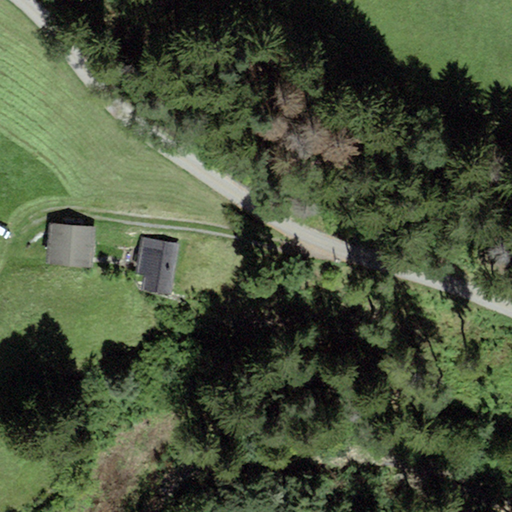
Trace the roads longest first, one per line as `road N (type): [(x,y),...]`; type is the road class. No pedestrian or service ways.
road 1 (unclassified): [(511,310),(315,241),(151,137),(104,98),(25,0)]
road 2 (track): [(150,511),(189,467),(264,448),(404,458),(511,504)]
road 3 (track): [(315,241),(294,248),(219,230),(50,213),(25,223),(0,259)]
